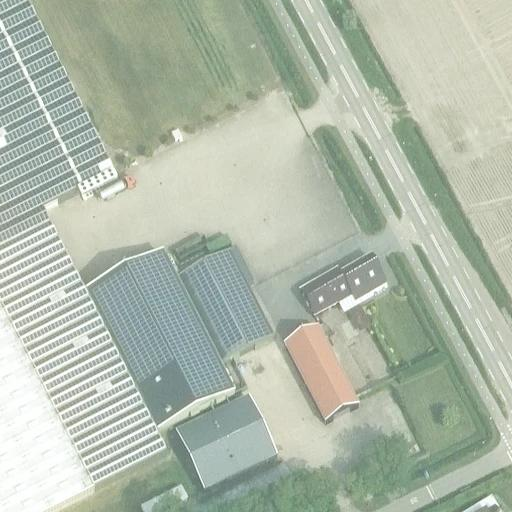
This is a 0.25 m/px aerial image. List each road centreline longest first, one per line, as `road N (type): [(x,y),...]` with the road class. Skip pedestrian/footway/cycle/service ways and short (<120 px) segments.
road 1 (secondary): [(511,388),(304,0)]
road 2 (residential): [(390,511),(511,447)]
